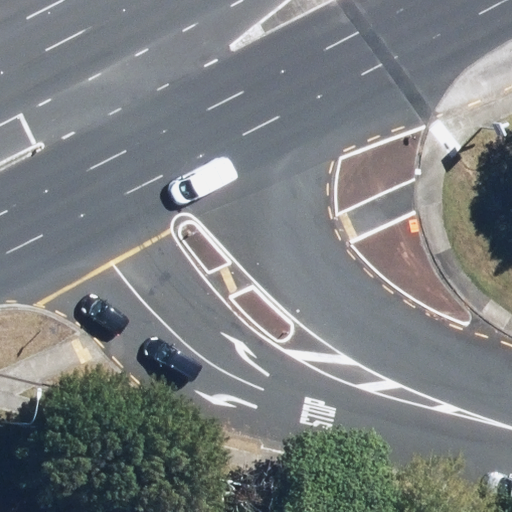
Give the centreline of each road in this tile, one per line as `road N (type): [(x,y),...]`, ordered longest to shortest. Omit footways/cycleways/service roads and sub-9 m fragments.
road 1 (residential): [(511,460),(308,408),(210,362),(112,266),(85,210)]
road 2 (residential): [(209,152),(330,288),(426,354),(511,388)]
road 3 (primary): [(509,0),(209,152)]
road 4 (residential): [(137,20),(209,152)]
road 5 (residential): [(85,210),(23,79)]
road 6 (primary): [(209,152),(85,210)]
road 7 (primary): [(23,79),(137,20)]
